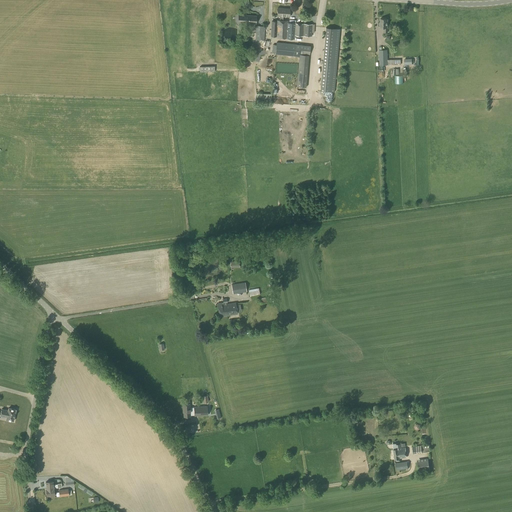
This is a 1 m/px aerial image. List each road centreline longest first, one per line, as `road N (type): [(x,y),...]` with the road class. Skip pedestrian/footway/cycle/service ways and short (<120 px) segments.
road 1 (unclassified): [(214,511),(163,415),(53,313)]
road 2 (unclassified): [(32,511),(27,441),(53,313)]
road 3 (unknown): [(59,319),(195,297)]
